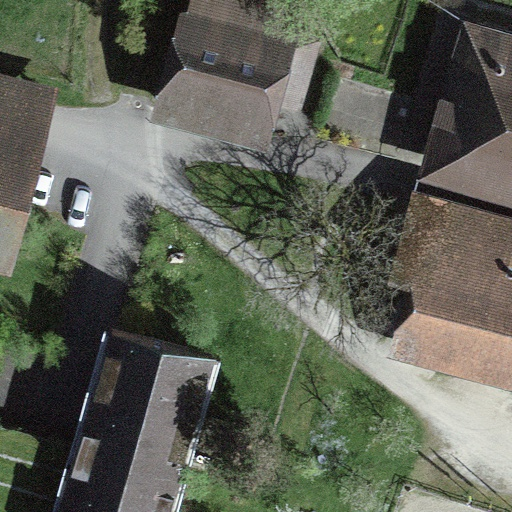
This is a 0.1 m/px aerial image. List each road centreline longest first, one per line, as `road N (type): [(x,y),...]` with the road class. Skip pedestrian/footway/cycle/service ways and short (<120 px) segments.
road 1 (track): [(127,131),(354,365),(511,448)]
road 2 (track): [(96,127),(90,40),(99,0)]
